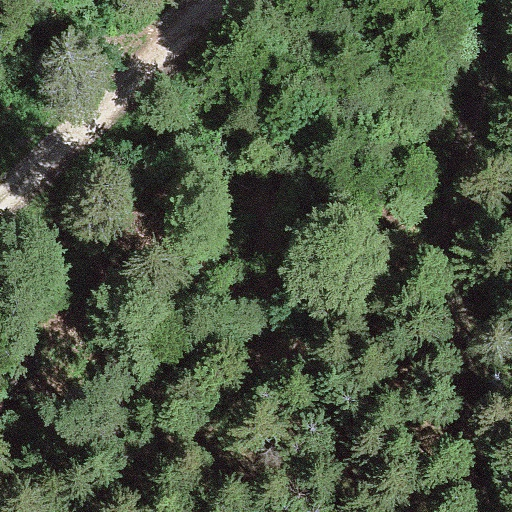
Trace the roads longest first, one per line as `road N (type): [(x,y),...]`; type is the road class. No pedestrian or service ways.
road 1 (track): [(488,511),(449,183),(472,0)]
road 2 (track): [(81,511),(449,183)]
road 3 (track): [(0,205),(227,0)]
